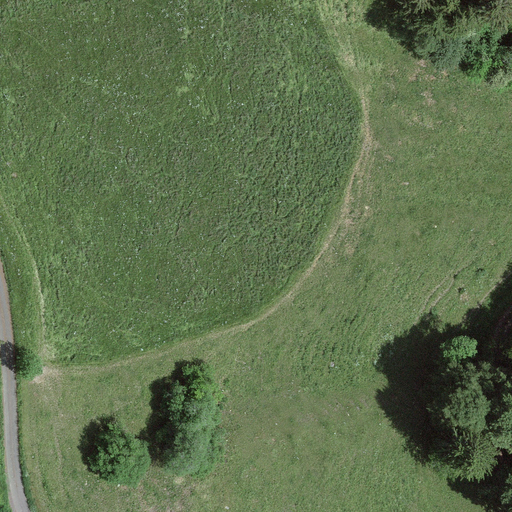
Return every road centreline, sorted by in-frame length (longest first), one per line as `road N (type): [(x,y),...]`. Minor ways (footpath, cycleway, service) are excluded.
road 1 (unclassified): [(22,511),(0,296)]
road 2 (track): [(511,489),(491,456),(483,417),(498,346),(511,329)]
